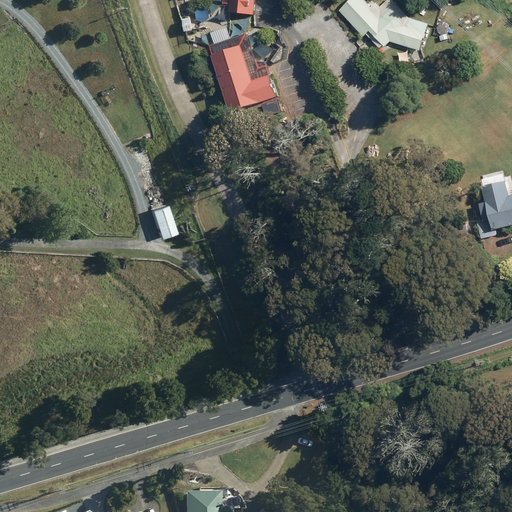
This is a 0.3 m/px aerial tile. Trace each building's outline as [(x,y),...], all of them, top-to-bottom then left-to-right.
[(222,0),(222,4),(225,4),(224,12),(253,14),(254,2),(259,3),(259,0),(222,0)] [(363,0),(349,0),(339,10),(363,36),(365,34),(379,48),(382,45),(384,47),(389,42),(419,50),(427,23),(409,18),(392,0),(387,0),(380,7),(376,2),(370,8),(363,0)] [(434,6),(426,4),(422,18),(430,20),(434,6)] [(273,15),(257,14),(256,25),(272,27),(273,15)] [(447,24),(438,26),(442,41),(451,39),(447,24)] [(212,55),(210,55),(229,113),(277,97),(264,58),(254,62),(245,34),(209,46),(212,55)] [(285,111),(281,99),(266,104),(270,116),(285,111)] [(482,221),(477,222),(481,239),(496,235),(495,230),(511,225),(511,187),(507,189),(505,181),(503,182),(502,174),(482,180),(483,186),(481,187),(485,202),(478,204),(482,221)] [(147,210),(156,238),(171,233),(162,205),(147,210)] [(181,492),(181,511),(227,511),(228,507),(217,507),(216,492),(181,492)]
